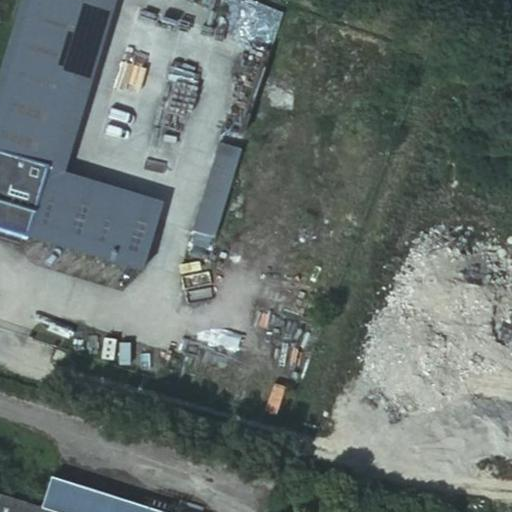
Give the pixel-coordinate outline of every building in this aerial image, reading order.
[(29,0),(12,51),(74,72),(49,145),(164,184),(169,168),(60,131),(104,0),(29,0)] [(74,72),(12,51),(0,88),(0,188),(32,199),(34,194),(148,232),(164,184),(49,145),(74,72)] [(220,234),(237,144),(213,140),(196,230),(220,234)] [(8,511),(216,511),(223,492),(189,481),(179,511),(171,511),(60,475),(0,455),(0,446),(6,427),(0,424),(0,490),(13,495),(8,511)] [(70,442),(60,475),(171,511),(179,511),(189,481),(70,442)]
